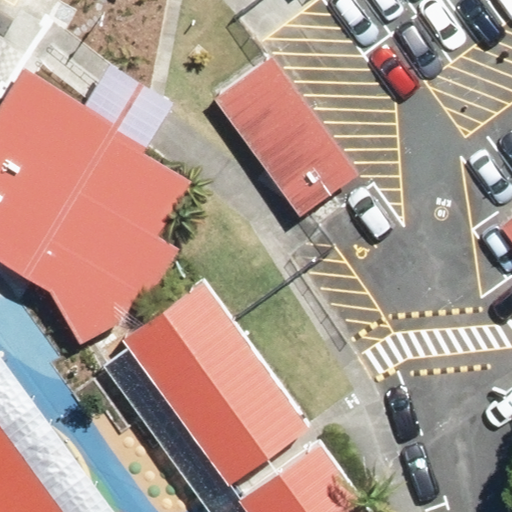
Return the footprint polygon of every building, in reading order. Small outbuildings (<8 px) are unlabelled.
[(352,174),(260,52),(203,95),(296,216),(352,174)] [(20,72),(0,103),(0,259),(48,290),(78,346),(124,321),(174,245),(159,237),(189,180),(141,154),(132,144),(20,72)] [(511,223),(497,235),(511,253),(511,223)] [(369,511),(200,282),(118,342),(242,511),(369,511)] [(54,511),(0,438),(0,511),(54,511)]
